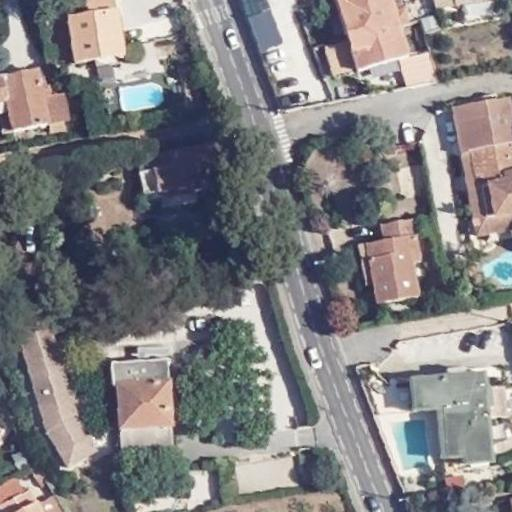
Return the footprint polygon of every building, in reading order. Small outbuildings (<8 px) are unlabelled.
[(89,0),(92,16),(116,13),(113,0),(89,0)] [(407,58),(399,27),(395,14),(391,0),(336,0),(357,73),(407,58)] [(432,0),(434,9),(481,0),(432,0)] [(395,14),(399,27),(406,24),(403,11),(395,14)] [(116,13),(92,16),(68,20),(75,64),(122,57),(116,13)] [(12,133),(65,122),(61,96),(43,99),(37,72),(0,80),(0,103),(5,103),(12,133)] [(482,220),(511,214),(511,126),(511,122),(511,103),(508,105),(507,98),(452,109),(461,155),(469,154),(482,220)] [(5,103),(0,103),(0,127),(2,135),(12,133),(5,103)] [(191,189),(192,193),(215,189),(210,161),(217,161),(214,144),(136,157),(144,202),(158,199),(157,195),(191,189)] [(511,229),(511,214),(482,220),(469,154),(461,155),(476,236),(511,229)] [(194,204),(192,193),(191,189),(157,195),(158,199),(160,210),(194,204)] [(409,254),(418,252),(412,220),(380,225),(383,242),(374,244),(377,259),(368,260),(376,306),(418,297),(411,263),(409,254)] [(377,259),(374,244),(365,245),(368,260),(377,259)] [(420,261),(418,252),(409,254),(411,263),(420,261)] [(120,303),(119,293),(74,297),(74,300),(46,302),(45,301),(15,309),(45,425),(46,430),(49,435),(81,427),(76,418),(49,314),(100,309),(101,319),(122,318),(120,303)] [(145,301),(120,303),(122,318),(146,315),(145,301)] [(120,453),(172,450),(171,428),(170,416),(177,416),(176,397),(169,398),(167,359),(161,360),(161,362),(145,363),(111,365),(112,389),(116,388),(119,431),(120,453)] [(486,388),(485,375),(410,382),(413,412),(441,409),(445,460),(464,458),(464,465),(491,463),(487,419),(507,417),(503,387),(486,388)] [(81,427),(49,435),(68,467),(95,451),(81,427)] [(44,473),(38,463),(27,468),(35,479),(44,473)] [(50,482),(44,473),(35,479),(42,488),(50,482)] [(446,478),(447,486),(463,484),(462,476),(446,478)] [(40,511),(29,491),(0,505),(0,511),(40,511)]
